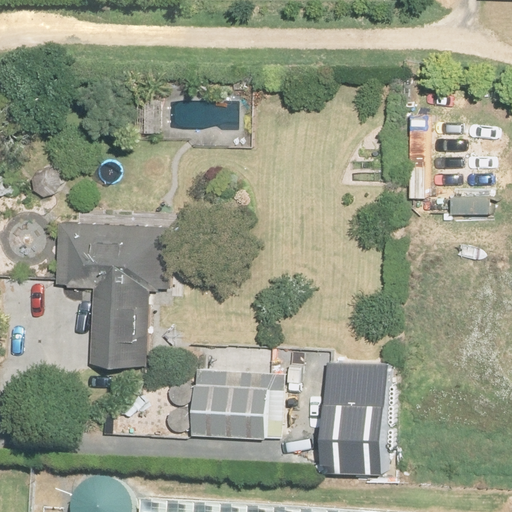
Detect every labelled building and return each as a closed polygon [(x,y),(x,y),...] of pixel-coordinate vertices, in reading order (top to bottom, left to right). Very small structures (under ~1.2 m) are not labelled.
[(173,99),(153,98),(152,134),(172,134),(173,99)] [(440,117),(417,117),(416,198),(438,198),(440,117)] [(66,195),(68,169),(41,168),(39,194),(66,195)] [(169,289),(172,223),(66,218),(63,285),(101,287),(98,364),(151,366),(155,289),(169,289)] [(202,383),(200,435),(289,439),(292,374),(203,369),(202,383)] [(200,435),(202,383),(176,382),(174,433),(200,435)] [(330,434),(371,437),(374,393),(332,391),(330,434)] [(371,437),(330,434),(328,462),(384,466),(386,438),(371,437)]
